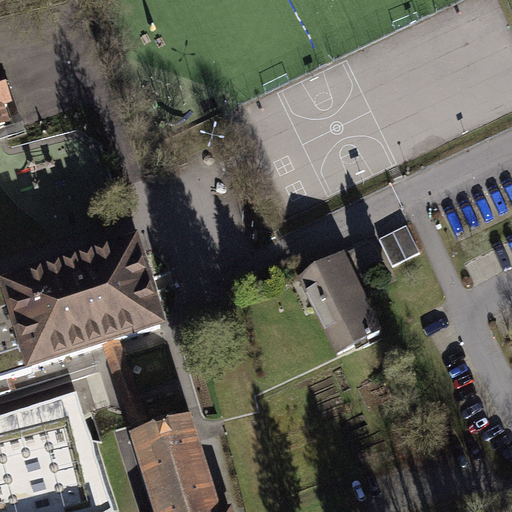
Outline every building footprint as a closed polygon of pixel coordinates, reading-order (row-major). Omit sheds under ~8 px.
[(406,227),(379,241),(392,268),(419,254),(406,227)] [(310,267),(303,271),(344,352),(379,334),(357,289),(386,274),(371,244),(341,259),(341,258),(313,272),(310,267)] [(30,371),(32,370),(160,328),(134,247),(3,289),(30,371)] [(30,371),(3,289),(0,290),(0,396),(11,393),(7,381),(33,373),(32,370),(30,371)] [(112,511),(76,396),(0,420),(0,511),(112,511)] [(217,511),(189,423),(132,441),(154,511),(217,511)]
